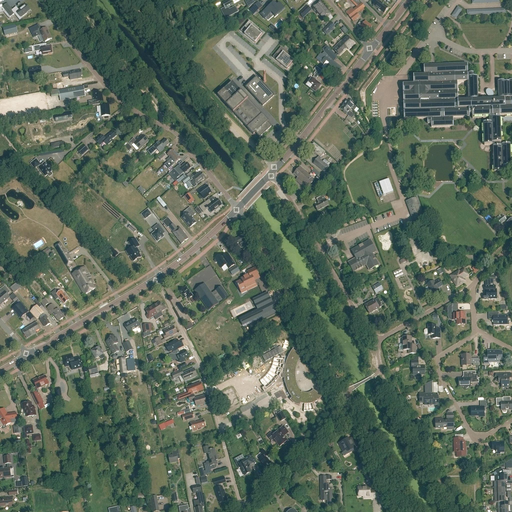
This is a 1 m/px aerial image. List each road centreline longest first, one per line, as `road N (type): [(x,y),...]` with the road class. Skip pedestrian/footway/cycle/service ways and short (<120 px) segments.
road 1 (unclassified): [(241,506),(335,428),(347,398),(236,208)]
road 2 (residential): [(241,506),(205,376),(154,279)]
road 3 (unclassified): [(377,341),(270,174)]
road 4 (residential): [(163,125),(111,94),(37,0)]
road 5 (residential): [(511,420),(480,439),(471,436),(435,367),(473,334)]
road 6 (tertiary): [(275,168),(371,48)]
road 7 (tertiary): [(27,355),(154,279)]
road 8 (track): [(71,0),(157,108)]
